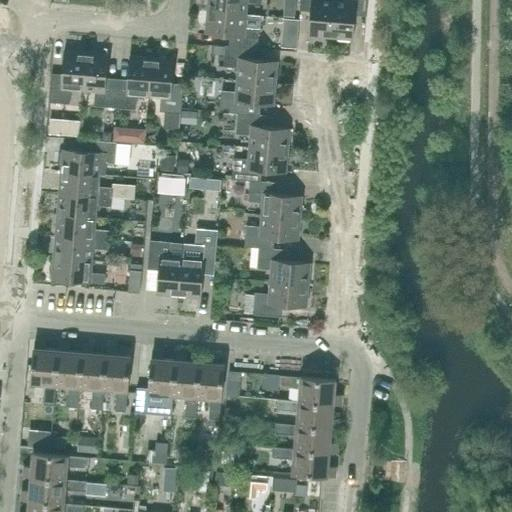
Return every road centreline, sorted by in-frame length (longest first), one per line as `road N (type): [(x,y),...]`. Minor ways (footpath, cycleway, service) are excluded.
road 1 (residential): [(336,348),(340,241),(313,66),(366,68)]
road 2 (residential): [(336,348),(0,326)]
road 3 (residential): [(336,348),(368,411),(363,511)]
road 4 (residential): [(50,25),(182,32),(185,0)]
road 5 (residential): [(0,227),(13,104),(0,76)]
